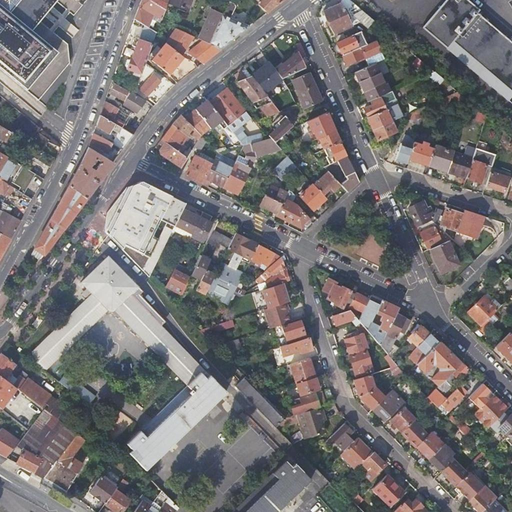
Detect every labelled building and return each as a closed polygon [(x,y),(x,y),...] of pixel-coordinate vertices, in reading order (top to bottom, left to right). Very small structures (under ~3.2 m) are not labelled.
[(85,0),(0,0),(0,67),(38,99),(69,62),(68,43),(41,21),(57,2),(73,15),(85,0)] [(161,20),(164,10),(147,0),(141,0),(134,19),(142,24),(146,11),(161,20)] [(167,0),(147,0),(164,10),(167,2),(167,0)] [(190,0),(167,0),(167,2),(187,9),(190,0)] [(260,0),(258,4),(267,13),(283,0),(260,0)] [(346,0),(343,3),(325,11),(335,34),(351,27),(362,21),(368,26),(371,25),(375,20),(351,0),(346,0)] [(468,0),(443,0),(421,26),(508,100),(511,95),(511,43),(476,12),(479,9),(468,0)] [(223,11),(231,15),(235,7),(233,4),(228,1),(223,11)] [(211,37),(222,14),(211,9),(200,32),(211,37)] [(208,44),(220,49),(249,26),(222,14),(211,37),(208,44)] [(156,32),(143,24),(131,58),(130,58),(127,68),(141,73),(155,35),(156,32)] [(175,29),(165,43),(180,55),(193,36),(175,29)] [(344,55),(368,45),(361,31),(353,35),(353,37),(338,43),(338,45),(337,47),(339,51),(341,52),(342,53),(343,53),(344,55)] [(203,41),(187,52),(202,63),(220,49),(208,44),(203,41)] [(368,45),(344,55),(343,56),(347,65),(365,57),(369,66),(376,63),(385,59),(376,41),(368,45)] [(160,50),(156,47),(151,53),(155,56),(152,60),(164,71),(177,82),(197,67),(192,61),(184,58),(180,55),(165,43),(160,50)] [(246,65),(251,72),(269,60),(265,53),(246,65)] [(297,53),(275,70),(282,78),(305,68),(297,53)] [(427,65),(418,58),(413,64),(421,71),(427,65)] [(376,63),(369,66),(356,72),(369,102),(380,97),(391,92),(387,84),(385,85),(376,63)] [(246,68),(236,76),(260,108),(261,107),(269,117),(280,112),(274,104),(269,98),(263,91),(246,68)] [(309,73),(296,79),(306,101),(319,95),(309,73)] [(153,74),(139,88),(146,95),(160,81),(153,74)] [(440,77),(435,79),(441,85),(447,83),(440,77)] [(146,102),(114,83),(109,92),(126,102),(124,104),(138,113),(146,102)] [(210,97),(207,100),(209,103),(210,103),(234,133),(236,132),(246,145),(264,140),(263,137),(261,137),(260,136),(249,140),(240,129),(252,119),(227,87),(212,99),(210,97)] [(264,90),(269,98),(274,95),(269,87),(264,90)] [(285,87),(278,90),(281,97),(278,99),(280,103),(284,101),(287,108),(294,105),(285,87)] [(449,87),(442,90),(445,95),(451,92),(449,87)] [(395,100),(392,92),(391,92),(380,97),(381,98),(373,102),(374,105),(364,109),(368,117),(386,109),(396,105),(394,102),(384,106),(384,104),(395,100)] [(458,92),(452,94),(452,97),(462,106),(467,100),(458,92)] [(452,94),(440,100),(448,108),(452,97),(452,94)] [(319,95),(306,101),(308,107),(322,101),(319,95)] [(200,108),(197,110),(210,128),(212,129),(219,123),(224,129),(227,126),(209,103),(207,100),(204,97),(196,103),(200,108)] [(102,111),(100,115),(120,127),(122,123),(113,117),(118,108),(105,101),(101,111),(102,111)] [(277,102),(274,104),(280,112),(283,111),(277,102)] [(311,120),(323,115),(320,108),(308,114),(311,120)] [(386,109),(368,117),(374,130),(391,122),(386,109)] [(197,110),(186,119),(201,135),(210,128),(197,110)] [(36,124),(21,111),(12,122),(31,137),(35,132),(39,127),(36,124)] [(318,139),(336,131),(328,113),(323,115),(311,120),(308,122),(312,132),(310,133),(312,138),(316,136),(318,139)] [(111,143),(122,150),(133,135),(120,127),(100,115),(99,115),(96,126),(115,137),(111,143)] [(174,124),(173,125),(188,137),(189,138),(192,134),(196,138),(194,142),(197,144),(202,136),(201,135),(186,119),(182,115),(174,124)] [(287,120),(285,118),(276,126),(278,128),(269,136),(271,138),(276,143),(290,129),(292,127),(286,120),(287,120)] [(391,122),(374,130),(378,140),(396,132),(392,122),(391,122)] [(11,132),(0,125),(0,138),(5,141),(11,132)] [(197,144),(194,142),(186,153),(185,152),(183,154),(172,146),(176,141),(182,145),(188,137),(173,125),(162,140),(159,143),(163,146),(160,149),(160,154),(181,168),(197,144)] [(304,145),(313,155),(328,148),(330,147),(341,142),(336,131),(318,139),(304,145)] [(92,150),(112,163),(122,150),(111,143),(93,133),(89,144),(94,146),(92,150)] [(409,146),(402,143),(396,160),(407,164),(408,159),(414,142),(415,138),(412,137),(409,146)] [(233,168),(224,187),(238,195),(257,157),(281,149),(276,143),(271,138),(264,140),(246,145),(244,146),(243,149),(246,153),(246,159),(240,156),(233,168)] [(341,142),(330,147),(337,162),(347,157),(346,152),(349,151),(347,147),(348,147),(345,140),(341,142)] [(422,145),(414,142),(408,159),(428,166),(429,163),(434,149),(428,147),(429,144),(423,142),(422,145)] [(388,143),(376,149),(380,157),(383,159),(391,150),(388,143)] [(434,149),(429,163),(448,170),(454,152),(435,146),(434,149)] [(92,150),(88,148),(34,248),(43,254),(112,163),(92,150)] [(330,152),(328,148),(313,155),(324,167),(331,164),(324,155),(330,152)] [(476,149),(473,158),(466,178),(486,185),(491,171),(496,155),(476,149)] [(23,194),(35,173),(0,152),(0,179),(9,185),(23,194)] [(454,152),(448,170),(447,172),(466,178),(473,158),(454,152)] [(213,165),(196,156),(186,175),(203,184),(206,178),(213,165)] [(324,167),(329,173),(332,175),(342,170),(347,179),(340,185),(341,185),(348,192),(359,182),(347,157),(337,162),(331,164),(324,167)] [(298,167),(289,158),(274,172),(283,181),(298,167)] [(215,159),(213,165),(206,178),(224,187),(233,168),(215,159)] [(509,177),(491,171),(486,185),(487,185),(486,188),(492,190),(494,187),(504,191),(509,177)] [(332,175),(329,173),(315,186),(326,199),(341,185),(340,185),(332,175)] [(0,192),(3,195),(9,185),(0,179),(0,192)] [(150,185),(141,181),(127,187),(122,192),(107,212),(105,231),(149,277),(172,230),(183,209),(186,203),(170,195),(150,185)] [(314,185),(301,197),(313,210),(326,199),(315,186),(314,185)] [(287,195),(271,187),(261,205),(262,206),(261,208),(267,212),(269,209),(277,213),(287,195)] [(290,189),(287,195),(277,213),(277,215),(302,228),(311,220),(298,206),(293,204),(296,196),(290,189)] [(412,194),(403,199),(407,208),(408,208),(414,223),(410,224),(412,229),(416,227),(416,226),(432,219),(433,217),(430,210),(427,211),(423,201),(420,202),(417,196),(412,194)] [(457,231),(463,214),(447,208),(442,220),(440,219),(443,212),(436,209),(433,217),(432,219),(432,221),(440,229),(441,225),(457,231)] [(191,236),(200,218),(183,209),(172,230),(190,239),(191,236)] [(485,216),(465,209),(463,214),(457,231),(456,232),(476,239),(485,216)] [(19,223),(20,221),(3,211),(0,217),(0,216),(0,232),(10,239),(19,223)] [(212,216),(203,212),(200,218),(191,236),(202,241),(211,223),(209,222),(212,216)] [(416,227),(419,234),(420,234),(427,250),(429,249),(447,241),(451,239),(440,229),(432,221),(416,227)] [(224,237),(213,231),(208,243),(219,248),(224,237)] [(0,257),(3,251),(10,239),(0,232),(0,257)] [(258,245),(235,234),(228,249),(251,260),(258,245)] [(458,265),(447,241),(429,249),(440,273),(458,265)] [(358,242),(352,255),(380,268),(386,255),(358,242)] [(274,253),(258,245),(251,260),(266,268),(267,266),(269,267),(281,258),(274,253)] [(211,260),(202,255),(192,274),(201,279),(209,263),(211,260)] [(285,269),(281,258),(269,267),(264,272),(266,275),(270,273),(272,276),(279,270),(280,271),(285,269)] [(134,289),(105,259),(81,282),(92,294),(89,297),(87,296),(85,298),(86,300),(29,355),(45,371),(57,359),(58,360),(61,357),(60,356),(73,344),(74,345),(77,342),(76,341),(89,328),(90,329),(93,326),(92,326),(95,322),(96,323),(99,321),(98,320),(108,310),(109,311),(111,312),(113,311),(114,310),(121,317),(119,318),(122,320),(123,319),(129,326),(128,327),(131,329),(132,328),(151,347),(150,349),(152,351),(153,350),(187,385),(200,373),(207,379),(210,376),(130,293),(134,289)] [(214,266),(209,263),(201,279),(196,290),(205,294),(215,275),(211,273),(214,266)] [(244,274),(221,263),(215,275),(205,294),(228,306),(244,274)] [(289,280),(285,269),(280,271),(281,275),(271,278),(272,282),(268,283),(269,286),(289,280)] [(188,277),(174,270),(167,286),(180,292),(188,277)] [(511,280),(510,278),(502,285),(511,295),(511,280)] [(330,283),(329,282),(324,290),(326,296),(328,297),(327,299),(335,302),(334,304),(344,309),(348,308),(349,305),(355,294),(350,292),(351,291),(342,287),(342,289),(334,285),(335,284),(331,281),(330,283)] [(274,287),(263,290),(268,308),(289,301),(284,286),(275,289),(274,287)] [(355,293),(355,294),(349,305),(363,312),(369,300),(355,293)] [(379,345),(380,344),(396,313),(398,309),(371,295),(369,300),(363,312),(358,320),(360,322),(379,345)] [(496,311),(483,297),(467,313),(480,326),(487,320),(496,311)] [(350,310),(333,316),(336,325),(351,320),(356,326),(360,322),(358,320),(350,310)] [(410,321),(396,313),(380,344),(389,348),(399,329),(404,331),(410,321)] [(43,320),(38,317),(32,325),(37,329),(43,320)] [(233,321),(233,320),(226,322),(201,331),(206,335),(228,327),(228,326),(232,324),(236,336),(251,331),(246,317),(233,321)] [(300,320),(283,326),(286,336),(281,337),(282,343),(280,343),(281,346),(306,337),(300,320)] [(493,325),(487,320),(480,326),(477,330),(483,335),(493,325)] [(420,326),(409,338),(418,347),(429,335),(420,326)] [(363,333),(344,339),(350,355),(368,348),(363,333)] [(511,335),(510,333),(495,347),(511,364),(511,335)] [(429,335),(418,347),(426,355),(438,343),(429,335)] [(306,337),(281,346),(280,346),(284,356),(305,349),(305,351),(313,349),(309,336),(306,337)] [(237,339),(224,343),(227,351),(240,347),(237,339)] [(438,343),(426,355),(417,364),(425,372),(432,365),(436,364),(439,367),(438,371),(431,379),(438,385),(451,372),(461,363),(439,342),(438,343)] [(366,351),(350,357),(356,375),(372,370),(366,351)] [(16,365),(1,354),(0,355),(0,376),(17,389),(42,408),(50,396),(27,379),(25,381),(19,376),(16,380),(12,376),(13,375),(12,374),(11,373),(16,365)] [(309,358),(290,364),(296,383),(315,377),(309,358)] [(254,361),(243,364),(247,376),(258,373),(254,361)] [(451,372),(438,385),(436,387),(439,391),(441,389),(444,392),(457,378),(458,379),(468,370),(462,364),(453,374),(451,372)] [(207,379),(200,373),(187,385),(127,444),(133,450),(130,453),(146,470),(165,451),(166,452),(194,424),(193,423),(215,402),(219,399),(225,392),(210,376),(207,379)] [(65,374),(59,382),(89,405),(95,397),(65,374)] [(354,380),(359,397),(375,387),(376,387),(371,374),(354,380)] [(17,389),(0,376),(0,408),(2,410),(17,389)] [(287,418),(246,376),(236,387),(276,428),(287,418)] [(315,377),(296,383),(300,394),(319,388),(315,377)] [(492,395),(481,384),(468,397),(473,402),(471,404),(477,410),(492,395)] [(359,397),(372,409),(385,397),(375,387),(359,397)] [(298,398),(293,400),(294,406),(292,407),(295,415),(298,414),(320,407),(319,403),(333,397),(330,388),(298,398)] [(445,400),(434,389),(427,396),(432,402),(438,407),(442,404),(445,400)] [(456,389),(445,400),(442,404),(448,411),(462,396),(456,389)] [(432,402),(427,396),(420,390),(415,395),(428,406),(432,402)] [(391,414),(394,416),(403,406),(404,406),(390,391),(385,397),(372,409),(384,421),(391,414)] [(493,394),(492,395),(477,410),(473,414),(487,428),(489,426),(503,412),(507,408),(493,394)] [(50,396),(42,408),(44,409),(62,423),(70,411),(50,396)] [(219,399),(215,402),(220,407),(208,418),(215,425),(233,408),(226,401),(223,403),(219,399)] [(320,407),(298,414),(303,430),(305,429),(308,437),(325,432),(322,422),(326,421),(322,406),(320,407)] [(390,420),(402,432),(409,425),(416,418),(403,406),(394,416),(390,420)] [(28,430),(20,441),(53,466),(77,434),(62,423),(44,409),(28,430)] [(460,417),(455,411),(448,418),(453,423),(459,429),(462,426),(457,421),(460,417)] [(508,417),(503,412),(489,426),(496,433),(500,429),(507,436),(511,431),(511,413),(508,417)] [(453,423),(448,418),(446,416),(442,420),(449,427),(453,423)] [(351,432),(343,424),(321,446),(325,449),(333,441),(338,446),(336,448),(342,453),(353,442),(347,436),(351,432)] [(402,432),(416,446),(424,439),(427,435),(419,426),(415,430),(409,425),(402,432)] [(18,441),(1,428),(0,429),(0,438),(13,448),(18,441)] [(462,432),(459,429),(454,434),(457,437),(462,432)] [(77,434),(53,466),(44,478),(56,486),(66,492),(84,464),(72,457),(85,440),(77,434)] [(425,456),(428,459),(444,444),(437,437),(429,444),(424,439),(416,446),(414,448),(424,457),(425,456)] [(13,448),(0,438),(0,453),(8,457),(14,449),(13,448)] [(357,438),(353,442),(342,453),(340,455),(354,469),(360,463),(371,452),(357,438)] [(428,459),(440,472),(448,464),(446,461),(453,453),(444,444),(428,459)] [(53,466),(23,450),(17,464),(32,472),(44,478),(53,466)] [(384,464),(371,452),(360,463),(366,470),(370,467),(375,472),(384,464)] [(440,472),(454,486),(467,473),(453,459),(448,464),(440,472)] [(291,467),(285,460),(231,511),(278,511),(311,480),(295,464),(291,467)] [(129,472),(118,488),(123,491),(134,475),(129,472)] [(454,486),(468,500),(482,486),(468,472),(467,473),(454,486)] [(386,474),(371,489),(389,506),(403,492),(386,474)] [(118,488),(101,477),(90,493),(106,504),(116,491),(118,488)] [(467,501),(478,511),(481,511),(494,499),(482,486),(468,500),(467,501)] [(116,491),(106,504),(116,511),(120,511),(130,500),(116,491)] [(481,511),(504,511),(497,505),(504,499),(500,494),(494,499),(481,511)] [(153,508),(142,500),(133,511),(174,511),(179,507),(166,495),(153,508)] [(400,504),(392,511),(427,511),(414,499),(411,503),(407,499),(401,505),(400,504)]
